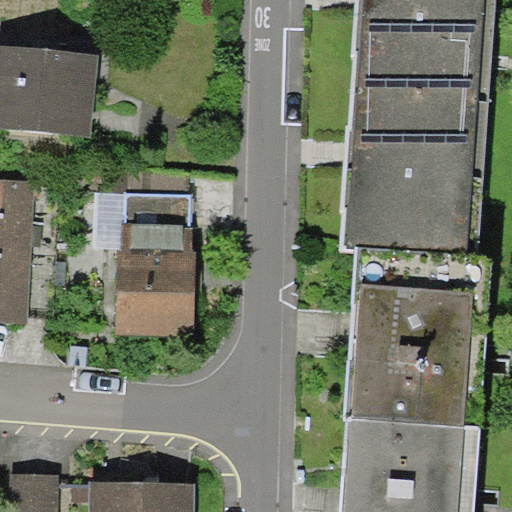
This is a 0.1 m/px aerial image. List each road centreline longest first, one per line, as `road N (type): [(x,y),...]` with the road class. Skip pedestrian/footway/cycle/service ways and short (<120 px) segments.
road 1 (residential): [(255,397),(268,0)]
road 2 (residential): [(0,376),(255,397)]
